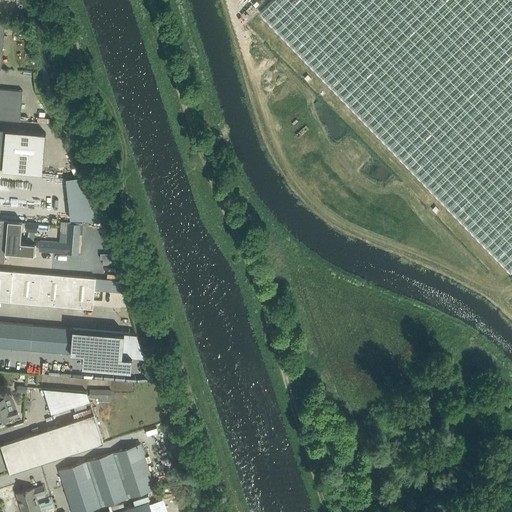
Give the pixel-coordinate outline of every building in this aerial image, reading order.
[(511,0),(270,0),(259,11),(510,270),(511,268),(511,0)] [(0,68),(1,68),(5,28),(27,29),(27,21),(0,18),(0,68)] [(0,118),(20,120),(23,90),(0,87),(0,118)] [(0,167),(2,167),(2,169),(44,173),(48,133),(0,128),(0,167)] [(97,210),(69,208),(71,219),(102,221),(97,210)] [(5,251),(8,220),(7,220),(0,218),(0,260),(4,261),(5,251)] [(8,220),(5,251),(34,254),(35,243),(21,242),(22,229),(26,230),(26,231),(38,232),(38,222),(27,221),(27,223),(23,222),(23,221),(8,220)] [(78,253),(81,224),(68,223),(66,242),(40,239),(39,250),(78,253)] [(0,268),(0,299),(24,302),(27,271),(0,268)] [(27,271),(24,302),(58,304),(61,274),(27,271)] [(61,274),(58,304),(93,307),(95,277),(61,274)] [(111,291),(125,292),(122,280),(121,279),(112,278),(111,291)] [(0,321),(0,345),(84,353),(83,365),(132,369),(133,356),(122,355),(124,332),(0,321)] [(0,357),(0,366),(35,370),(36,361),(0,357)] [(47,387),(55,412),(94,400),(94,396),(91,389),(47,387)] [(0,420),(2,420),(4,419),(10,418),(10,417),(19,415),(17,408),(7,411),(3,398),(13,395),(7,388),(0,390),(0,420)] [(93,396),(101,397),(101,401),(114,401),(114,388),(94,388),(93,396)] [(94,413),(1,444),(10,472),(104,442),(94,413)] [(59,469),(73,511),(82,511),(156,488),(141,442),(59,469)] [(23,511),(34,511),(41,510),(36,495),(46,492),(43,485),(34,488),(34,487),(17,492),(23,511)] [(152,511),(149,501),(113,511),(152,511)]
